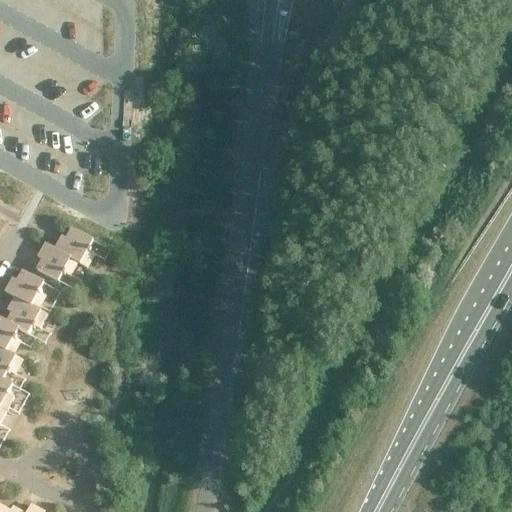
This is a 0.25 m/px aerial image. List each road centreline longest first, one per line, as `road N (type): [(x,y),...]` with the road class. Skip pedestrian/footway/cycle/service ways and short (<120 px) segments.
road 1 (unclassified): [(200,511),(277,0)]
road 2 (primary): [(511,258),(371,511)]
